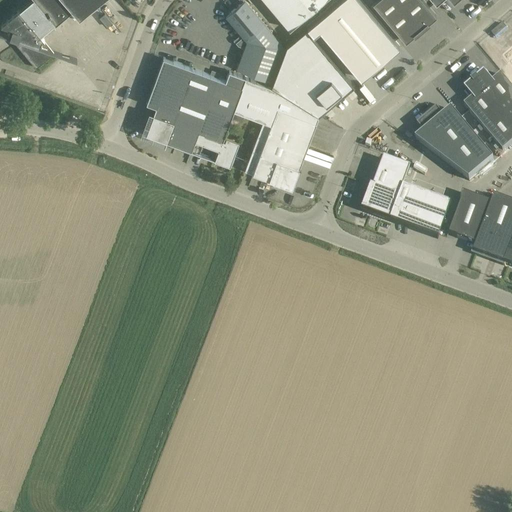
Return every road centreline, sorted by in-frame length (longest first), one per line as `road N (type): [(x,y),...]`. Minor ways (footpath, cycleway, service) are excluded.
road 1 (unclassified): [(316,230),(356,128),(509,0)]
road 2 (unclassified): [(316,230),(105,147)]
road 3 (unclassified): [(511,303),(316,230)]
road 4 (unclassified): [(105,147),(165,0)]
